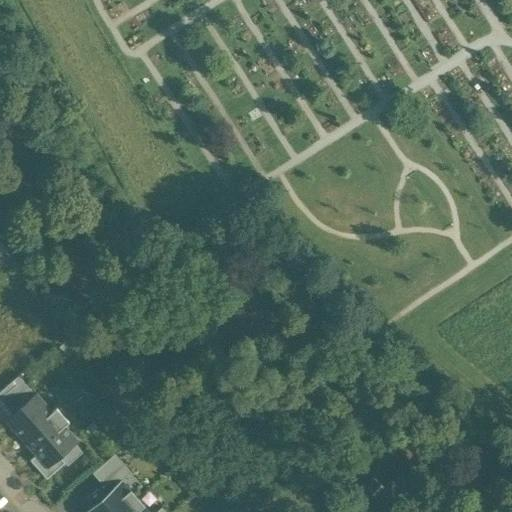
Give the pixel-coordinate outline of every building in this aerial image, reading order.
[(0,255),(9,248),(0,236),(0,255)] [(17,375),(0,390),(0,410),(7,418),(34,394),(17,375)] [(146,390),(133,386),(130,394),(144,398),(146,390)] [(7,418),(5,419),(36,454),(30,460),(46,478),(65,462),(59,456),(77,440),(64,425),(68,422),(56,407),(51,411),(36,393),(34,394),(7,418)] [(108,491),(121,479),(130,471),(114,453),(92,473),(108,491)] [(388,485),(376,475),(374,476),(372,475),(371,476),(373,478),(366,485),(364,485),(364,487),(366,488),(368,494),(367,495),(369,497),(370,495),(376,496),(377,498),(379,498),(378,496),(385,489),(386,490),(388,489),(386,487),(388,485)] [(83,511),(150,511),(121,479),(108,491),(83,511)]
